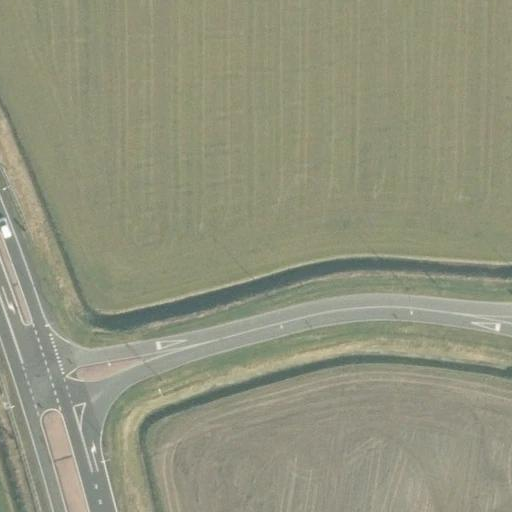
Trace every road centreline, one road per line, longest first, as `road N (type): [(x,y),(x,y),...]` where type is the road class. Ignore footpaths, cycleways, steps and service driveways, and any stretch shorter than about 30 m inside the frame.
road 1 (tertiary): [(196,344),(355,307),(459,312)]
road 2 (trunk): [(52,365),(0,220)]
road 3 (tertiary): [(196,344),(52,365)]
road 4 (tertiary): [(64,400),(196,344)]
road 5 (trunk): [(24,394),(57,511)]
